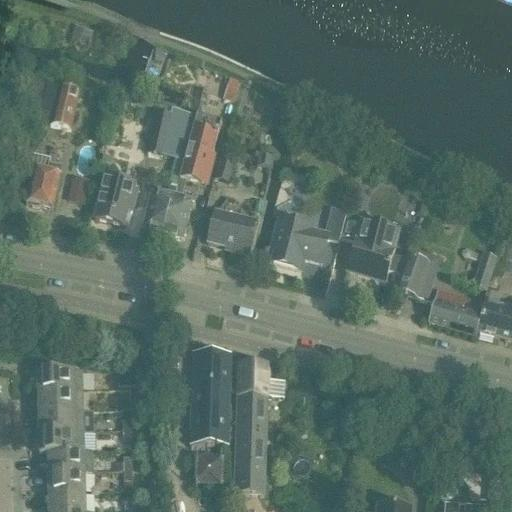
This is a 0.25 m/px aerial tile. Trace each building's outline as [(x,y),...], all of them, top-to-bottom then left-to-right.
[(76,28),(71,44),(103,54),(107,43),(91,37),(92,33),(76,28)] [(240,87),(230,83),(223,103),(233,106),(240,87)] [(37,86),(28,126),(68,135),(77,95),(37,86)] [(147,155),(162,159),(162,158),(178,161),(188,119),(172,115),(171,120),(157,117),(147,155)] [(178,182),(200,188),(207,158),(211,159),(220,125),(195,118),(178,182)] [(258,156),(256,171),(270,174),(272,158),(258,156)] [(101,159),(99,171),(104,172),(105,165),(109,166),(110,161),(101,159)] [(214,182),(228,186),(234,163),(220,159),(214,182)] [(37,212),(40,211),(52,213),(60,180),(59,180),(61,171),(48,168),(46,177),(33,174),(25,207),(29,208),(31,211),(37,212)] [(94,221),(123,229),(126,215),(130,216),(137,189),(104,180),(94,221)] [(73,182),(68,204),(83,207),(88,185),(73,182)] [(141,234),(165,239),(174,201),(174,200),(150,194),(141,234)] [(174,201),(165,239),(183,243),(192,204),(174,200),(174,201)] [(327,246),(337,249),(338,249),(346,218),(331,214),(325,238),(311,235),(311,232),(279,224),(271,253),(266,251),(262,265),(300,275),(303,264),(321,269),(327,246)] [(233,256),(247,259),(254,225),(215,216),(208,247),(234,253),(233,256)] [(389,277),(399,279),(404,263),(393,260),(400,234),(361,224),(347,278),(386,288),(389,277)] [(472,292),(485,296),(496,262),(483,258),(472,292)] [(404,263),(399,279),(393,296),(417,304),(429,268),(405,260),(404,263)] [(476,337),(484,309),(437,297),(429,328),(475,340),(476,337)] [(511,312),(485,305),(484,309),(476,337),(511,345),(511,312)] [(228,451),(229,395),(229,387),(230,359),(193,358),(191,450),(228,451)] [(229,387),(229,395),(236,396),(233,499),(265,499),(267,401),(284,402),(284,385),(268,384),(268,369),(236,368),(236,387),(229,387)] [(37,375),(37,396),(73,395),(73,374),(37,375)] [(138,376),(117,377),(118,390),(138,389),(138,376)] [(37,396),(38,417),(74,416),(73,395),(37,396)] [(121,405),(121,415),(130,414),(130,404),(121,405)] [(38,417),(38,437),(74,436),(74,416),(38,417)] [(122,425),(122,435),(131,435),(131,425),(122,425)] [(131,435),(122,435),(122,445),(131,445),(131,435)] [(38,437),(39,458),(75,457),(75,455),(74,436),(38,437)] [(47,469),(47,478),(84,477),(92,477),(91,455),(75,455),(75,457),(39,458),(39,459),(39,469),(47,469)] [(123,463),(123,476),(132,476),(132,462),(123,463)] [(132,476),(123,476),(124,491),(133,491),(132,476)] [(47,478),(47,498),(84,497),(84,477),(47,478)] [(47,498),(47,511),(84,511),(84,497),(47,498)]
